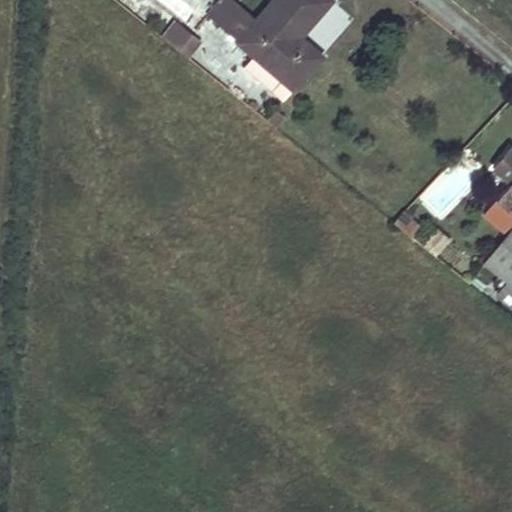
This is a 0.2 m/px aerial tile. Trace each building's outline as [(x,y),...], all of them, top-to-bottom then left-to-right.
[(220,0),(207,16),(223,30),(242,8),(232,0),(220,0)] [(242,8),(223,30),(251,55),(269,70),(292,90),(320,59),(300,40),(332,1),(330,0),(274,0),(257,20),(242,8)] [(176,22),(161,39),(176,52),(177,52),(181,48),(191,35),(176,22)] [(191,35),(181,48),(194,57),(204,45),(191,35)] [(181,48),(177,52),(190,62),(194,57),(181,48)] [(269,70),(251,55),(242,67),(259,82),(269,70)] [(269,70),(259,82),(282,101),(292,90),(269,70)] [(274,110),(264,121),(279,133),(289,121),(274,110)] [(491,171),(511,188),(495,206),(483,221),(505,239),(485,263),(511,286),(511,285),(511,147),(491,171)] [(419,229),(403,214),(393,224),(408,236),(411,238),(419,229)] [(499,301),(511,311),(511,285),(511,286),(499,301)]
